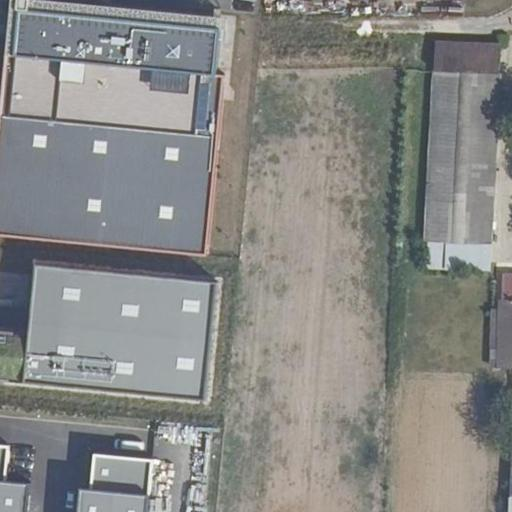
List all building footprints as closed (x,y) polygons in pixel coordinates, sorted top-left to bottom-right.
[(226,19),(33,0),(1,0),(0,13),(0,233),(202,254),(226,19)] [(497,143),(500,75),(443,71),(433,232),(432,235),(431,242),(491,247),(497,143)] [(491,247),(497,247),(500,247),(510,76),(500,75),(497,143),(491,247)] [(491,247),(431,242),(430,269),(490,273),(491,247)] [(218,283),(41,265),(31,335),(0,330),(0,377),(9,378),(206,397),(218,283)] [(511,368),(511,276),(509,277),(503,368),(511,368)] [(0,511),(25,511),(28,487),(3,484),(6,448),(0,447),(0,511)] [(83,491),(74,490),(71,511),(148,511),(154,462),(87,455),(83,491)]
